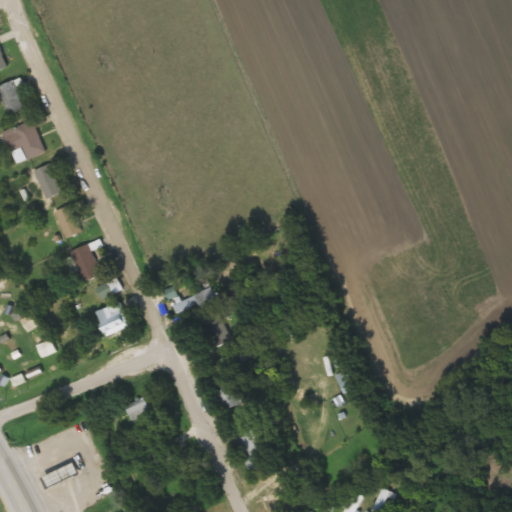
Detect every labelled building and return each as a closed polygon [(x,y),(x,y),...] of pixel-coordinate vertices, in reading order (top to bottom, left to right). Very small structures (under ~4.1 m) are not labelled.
[(26,111),(17,81),(0,86),(0,93),(7,117),(26,111)] [(45,153),(33,121),(1,133),(13,165),(45,153)] [(34,172),(46,200),(64,192),(51,164),(34,172)] [(56,212),(65,241),(82,235),(72,206),(56,212)] [(102,276),(89,245),(71,252),(84,284),(102,276)] [(102,300),(122,290),(116,278),(96,288),(102,300)] [(220,305),(214,289),(184,301),(187,309),(199,303),(203,312),(220,305)] [(97,313),(107,336),(131,325),(121,302),(97,313)] [(204,322),(219,350),(235,342),(220,313),(204,322)] [(335,377),(345,394),(355,389),(345,371),(335,377)] [(229,412),(250,402),(239,377),(218,387),(229,412)] [(161,414),(155,395),(126,404),(132,424),(161,414)] [(274,461),(258,428),(235,438),(251,472),(274,461)] [(152,456),(159,472),(180,463),(173,447),(152,456)] [(82,475),(77,462),(44,475),(49,489),(82,475)] [(358,511),(367,498),(358,493),(345,511),(358,511)]
